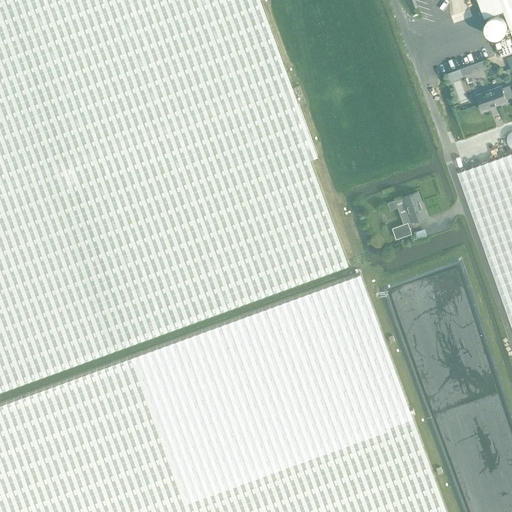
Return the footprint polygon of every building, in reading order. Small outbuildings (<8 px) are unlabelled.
[(0,0),(0,511),(447,511),(412,413),(414,413),(413,410),(411,411),(367,290),(361,273),(356,275),(0,403),(0,390),(347,265),(348,264),(310,159),(318,156),(261,0),(0,0)] [(511,0),(500,0),(504,9),(511,31),(511,0)] [(498,50),(511,44),(511,40),(510,35),(494,40),(498,50)] [(501,56),(511,52),(511,47),(511,46),(499,51),(501,56)] [(480,70),(487,68),(484,60),(477,63),(480,70)] [(462,77),(470,74),(467,66),(459,69),(462,77)] [(502,86),(477,94),(483,110),(507,101),(507,99),(511,97),(511,92),(509,85),(502,87),(502,86)] [(300,104),(305,102),(299,86),(294,88),(300,104)] [(511,328),(511,152),(457,172),(511,328)] [(402,197),(387,203),(390,211),(405,205),(411,222),(426,216),(418,192),(402,197)] [(386,224),(383,217),(374,220),(376,227),(386,224)] [(396,239),(411,233),(407,223),(392,228),(396,239)]
